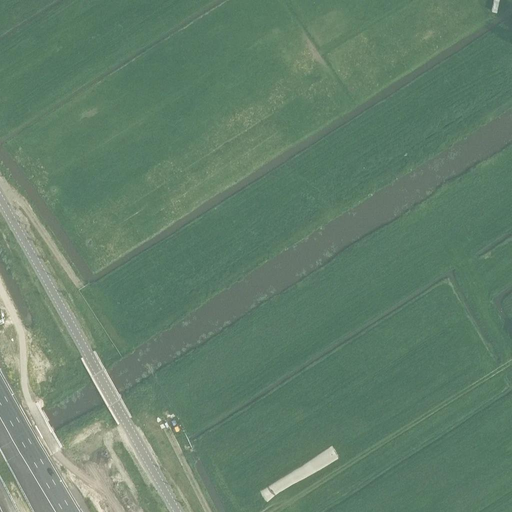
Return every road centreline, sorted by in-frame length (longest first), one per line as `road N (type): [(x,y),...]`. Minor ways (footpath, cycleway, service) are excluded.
road 1 (tertiary): [(0,199),(124,420)]
road 2 (motorway): [(66,511),(0,397)]
